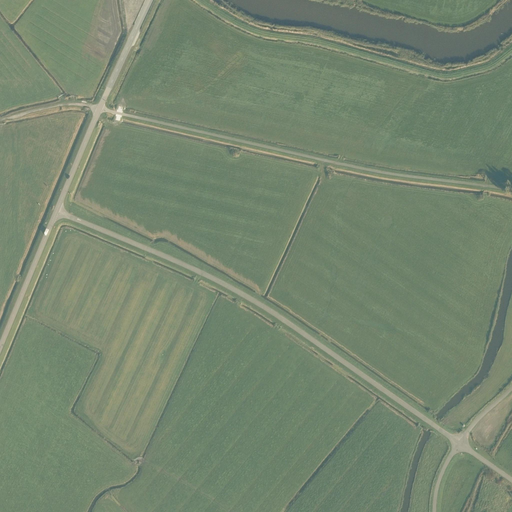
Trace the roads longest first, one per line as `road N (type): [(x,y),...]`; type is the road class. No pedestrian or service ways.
road 1 (unclassified): [(458,443),(258,303),(56,211)]
road 2 (unclassified): [(511,191),(359,168),(99,108)]
road 3 (track): [(511,48),(481,67),(430,73),(254,29),(201,0)]
road 4 (track): [(15,272),(16,116)]
road 5 (secondary): [(0,347),(56,211)]
